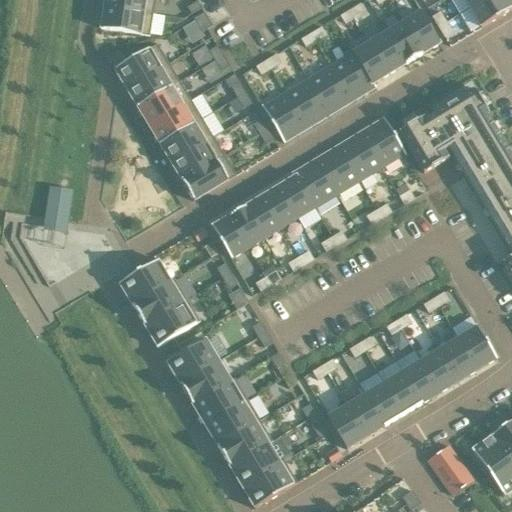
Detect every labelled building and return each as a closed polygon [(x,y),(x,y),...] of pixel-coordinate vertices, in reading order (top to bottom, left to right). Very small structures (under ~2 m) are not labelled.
[(153,15),(155,0),(105,0),(104,8),(153,15)] [(449,0),(459,16),(470,10),(485,0),(449,0)] [(485,0),(470,10),(459,16),(470,34),(480,28),(481,29),(511,10),(511,7),(507,0),(485,0)] [(197,3),(187,9),(191,16),(201,10),(197,3)] [(365,13),(360,5),(350,11),(355,19),(365,13)] [(150,38),(153,15),(104,8),(100,30),(150,38)] [(355,19),(350,11),(340,17),(345,26),(355,19)] [(440,46),(420,13),(403,24),(422,56),(440,46)] [(446,24),(440,13),(432,18),(438,29),(446,24)] [(204,14),(194,20),(198,27),(208,21),(204,14)] [(212,27),(208,21),(198,27),(202,34),(212,27)] [(422,56),(403,24),(386,34),(406,66),(422,56)] [(452,34),(446,24),(438,29),(444,39),(452,34)] [(326,37),(321,29),(311,35),(316,43),(326,37)] [(406,66),(386,34),(370,44),(389,76),(406,66)] [(316,43),(311,35),(301,41),(306,49),(316,43)] [(389,76),(370,44),(353,54),(373,86),(374,85),(389,76)] [(126,91),(169,65),(157,46),(114,71),(126,91)] [(217,47),(209,52),(215,62),(223,57),(217,47)] [(373,86),(353,54),(331,67),(352,103),(375,89),(375,90),(376,89),(374,85),(373,86)] [(281,64),(276,56),(266,62),(271,70),(281,64)] [(223,57),(215,62),(221,73),(229,68),(223,57)] [(271,70),(266,62),(256,68),(261,76),(271,70)] [(137,109),(180,83),(169,65),(126,91),(137,109)] [(352,103),(331,67),(308,81),(330,116),(352,103)] [(330,116),(308,81),(285,94),(307,130),(330,116)] [(148,128),(191,102),(180,83),(137,109),(148,128)] [(239,84),(231,89),(237,99),(246,94),(239,84)] [(423,119),(399,133),(424,175),(448,160),(444,153),(453,147),(511,243),(511,258),(502,264),(511,279),(511,158),(487,117),(489,115),(474,91),(425,121),(423,119)] [(203,94),(194,100),(213,134),(222,128),(203,94)] [(246,94),(237,99),(243,110),(252,104),(246,94)] [(307,130),(285,94),(263,108),(262,108),(284,145),(285,144),(307,130)] [(159,146),(202,120),(191,102),(148,128),(159,146)] [(170,165),(213,139),(202,120),(159,146),(170,165)] [(406,156),(384,120),(383,120),(383,121),(360,134),(382,170),(404,156),(405,157),(406,156)] [(262,121),(253,126),(259,136),(268,131),(262,121)] [(268,131),(259,136),(266,147),(274,142),(268,131)] [(382,170),(360,134),(338,148),(359,184),(382,170)] [(182,183),(224,157),(213,139),(170,165),(182,183)] [(359,184),(338,148),(315,162),(337,197),(359,184)] [(193,203),(236,177),(224,157),(182,183),(193,203)] [(337,197),(315,162),(293,175),(291,175),(294,179),(295,179),(314,211),(337,197)] [(314,211),(295,179),(294,179),(278,189),(298,221),(314,211)] [(43,231),(66,235),(72,192),(49,188),(43,231)] [(298,221),(278,189),(262,198),(281,231),(298,221)] [(414,200),(409,192),(399,198),(404,206),(414,200)] [(281,231),(262,198),(245,208),(265,241),(281,231)] [(391,214),(386,206),(376,212),(381,220),(391,214)] [(265,241),(245,208),(229,218),(248,251),(265,241)] [(381,220),(376,212),(366,218),(371,226),(381,220)] [(248,251),(229,218),(212,228),(211,228),(231,261),(232,261),(232,260),(248,251)] [(208,237),(203,229),(192,235),(197,243),(208,237)] [(346,241),(341,233),(331,239),(336,247),(346,241)] [(336,247),(331,239),(321,245),(326,253),(336,247)] [(313,261),(308,253),(298,259),(303,267),(313,261)] [(303,267),(298,259),(288,265),(293,273),(303,267)] [(170,283),(158,263),(159,263),(158,262),(119,286),(119,287),(120,286),(132,307),(170,284),(170,283)] [(231,275),(225,265),(216,270),(222,280),(231,275)] [(280,281),(275,273),(265,279),(270,287),(280,281)] [(237,286),(231,275),(222,280),(229,291),(237,286)] [(270,287),(265,279),(255,285),(260,293),(270,287)] [(144,327),(187,302),(174,280),(170,283),(170,284),(132,307),(144,327)] [(444,294),(433,300),(438,308),(449,302),(444,294)] [(428,314),(438,308),(433,300),(423,306),(428,314)] [(157,349),(200,323),(187,302),(144,327),(157,348),(156,348),(157,349)] [(406,316),(396,323),(401,331),(411,324),(406,316)] [(391,337),(401,331),(396,323),(386,329),(391,337)] [(266,334),(260,324),(252,329),(258,339),(266,334)] [(475,329),(458,340),(477,372),(495,361),(496,361),(476,328),(475,329)] [(273,344),(266,334),(258,339),(264,349),(273,344)] [(369,339),(359,345),(364,353),(374,347),(369,339)] [(439,351),(458,383),(477,372),(458,340),(439,351)] [(180,386),(218,363),(205,341),(167,365),(180,386)] [(354,359),(364,353),(359,345),(349,351),(354,359)] [(421,362),(440,394),(458,383),(439,351),(421,362)] [(333,361),(322,367),(327,375),(338,369),(333,361)] [(402,374),(421,406),(440,394),(421,362),(402,374)] [(192,407),(231,384),(230,383),(218,363),(180,386),(192,407)] [(291,375),(285,365),(276,370),(283,380),(291,375)] [(317,381),(327,375),(322,367),(312,373),(317,381)] [(383,385),(403,417),(421,406),(402,374),(383,385)] [(297,385),(291,375),(283,380),(289,390),(297,385)] [(205,427),(247,402),(234,380),(230,383),(231,384),(192,407),(205,427)] [(365,396),(384,428),(403,417),(383,385),(365,396)] [(347,407),(366,439),(384,428),(365,396),(347,407)] [(217,448),(260,422),(247,402),(205,427),(217,448)] [(316,416),(310,406),(301,411),(308,421),(316,416)] [(327,419),(347,451),(366,439),(347,407),(327,419)] [(322,426),(316,416),(308,421),(314,432),(322,426)] [(229,468),(268,445),(268,446),(273,444),(272,443),(260,422),(217,448),(229,468)] [(511,422),(492,437),(508,459),(511,456),(511,422)] [(471,451),(488,474),(508,459),(492,437),(471,451)] [(242,489),(280,466),(280,465),(268,446),(268,445),(229,468),(242,489)] [(449,448),(438,455),(443,462),(453,455),(449,448)] [(341,458),(336,450),(326,456),(331,464),(341,458)] [(438,455),(428,463),(432,470),(443,462),(438,455)] [(453,455),(443,462),(448,469),(458,462),(453,455)] [(504,497),(511,491),(511,464),(508,459),(488,474),(504,497)] [(255,511),(297,485),(284,462),(280,465),(280,466),(242,489),(254,509),(254,510),(255,511)] [(443,462),(432,470),(437,477),(448,469),(443,462)] [(458,462),(448,469),(453,476),(463,469),(458,462)] [(448,469),(437,477),(442,484),(453,476),(448,469)] [(463,469),(453,476),(458,483),(468,476),(463,469)] [(453,476),(442,484),(447,491),(458,483),(453,476)] [(468,476),(458,483),(463,490),(473,483),(468,476)] [(452,498),(463,490),(458,483),(447,491),(452,498)] [(406,506),(416,499),(412,492),(402,499),(406,506)] [(410,511),(411,511),(421,505),(416,499),(406,506),(410,511)]
